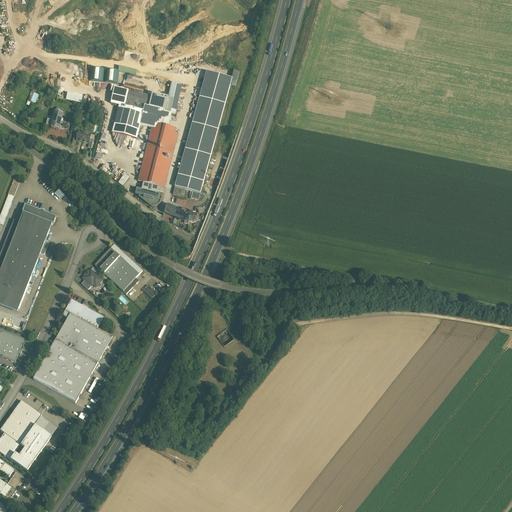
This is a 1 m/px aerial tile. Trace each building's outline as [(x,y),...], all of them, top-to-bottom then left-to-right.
[(232,78),(207,71),(175,187),(200,194),(232,78)] [(112,104),(120,106),(113,133),(136,139),(140,125),(152,128),(155,129),(157,125),(168,127),(171,114),(175,115),(181,86),(172,83),(168,99),(151,95),(151,97),(115,88),(112,104)] [(66,93),(64,100),(79,103),(81,96),(66,93)] [(52,126),(51,128),(59,130),(62,119),(63,114),(62,113),(60,113),(60,112),(59,112),(56,112),(55,112),(54,117),(52,126)] [(52,120),(48,119),(46,125),(52,126),(54,117),(53,116),(52,120)] [(62,122),(61,122),(59,128),(68,131),(70,124),(62,122)] [(155,129),(152,128),(138,180),(161,186),(165,187),(178,135),(174,133),(175,129),(168,127),(157,125),(155,129)] [(85,133),(78,131),(77,138),(76,141),(83,143),(85,133)] [(92,134),(85,133),(83,143),(89,144),(90,142),(92,134)] [(123,173),(117,181),(122,186),(129,177),(123,173)] [(20,183),(14,180),(8,195),(14,197),(20,183)] [(161,186),(141,181),(137,198),(155,212),(155,211),(161,186)] [(185,190),(175,187),(173,195),(184,197),(185,190)] [(53,194),(59,200),(64,196),(58,190),(53,194)] [(178,210),(168,205),(164,213),(175,217),(178,210)] [(40,211),(26,206),(25,206),(23,212),(24,213),(20,223),(14,220),(0,255),(0,288),(10,292),(17,274),(31,280),(52,225),(54,224),(56,219),(55,217),(45,213),(45,212),(40,210),(40,211)] [(188,212),(186,210),(182,208),(181,211),(178,210),(175,217),(184,221),(184,222),(184,224),(188,224),(188,222),(189,222),(189,215),(188,214),(188,212)] [(143,272),(114,245),(111,249),(131,268),(132,268),(134,269),(136,269),(136,272),(139,276),(143,272)] [(131,268),(111,249),(95,266),(124,292),(136,279),(139,276),(136,272),(136,269),(134,269),(132,268),(131,268)] [(103,281),(91,270),(83,279),(85,281),(91,287),(93,285),(96,288),(103,281)] [(17,274),(10,292),(0,288),(0,306),(18,313),(31,280),(17,274)] [(136,279),(124,292),(126,295),(139,282),(136,279)] [(91,287),(85,281),(82,285),(88,291),(91,287)] [(142,291),(151,299),(157,294),(148,286),(142,291)] [(131,299),(123,292),(122,294),(129,301),(131,299)] [(103,318),(72,300),(63,316),(68,319),(56,341),(98,365),(113,338),(97,329),(103,318)] [(24,340),(0,331),(0,357),(15,363),(18,354),(20,355),(22,350),(20,349),(24,340)] [(98,365),(56,341),(33,380),(76,404),(98,365)] [(21,401),(0,430),(4,433),(0,439),(0,452),(10,460),(14,453),(20,446),(34,425),(40,417),(41,416),(21,401)] [(40,417),(34,425),(51,437),(57,429),(40,417)] [(51,437),(34,425),(20,446),(24,448),(18,456),(31,465),(51,437)] [(18,456),(14,453),(10,460),(27,472),(31,465),(18,456)] [(4,465),(0,470),(0,472),(8,478),(13,472),(4,465)] [(16,473),(6,487),(0,495),(9,502),(25,480),(16,473)]
